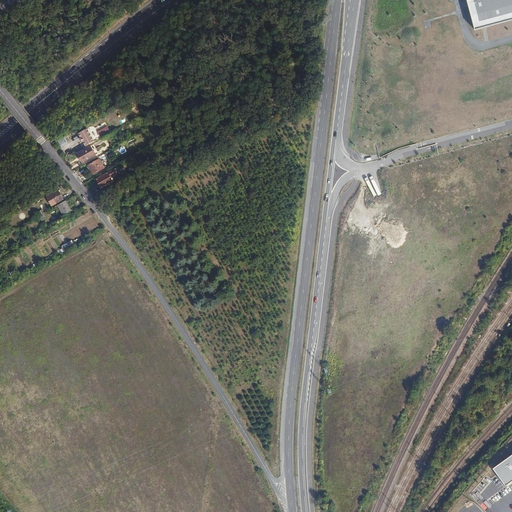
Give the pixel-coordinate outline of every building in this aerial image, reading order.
[(511,0),(467,0),(475,29),(511,18),(511,0)] [(100,138),(111,134),(108,127),(98,131),(100,138)] [(81,143),(83,148),(89,145),(90,144),(88,139),(81,143)] [(84,150),(76,154),(81,163),(90,159),(89,158),(95,155),(90,146),(84,150)] [(92,175),(103,169),(98,160),(88,166),(92,175)] [(112,182),(107,173),(95,180),(101,189),(112,182)] [(62,199),(58,191),(46,198),(51,206),(62,199)] [(70,211),(65,201),(57,206),(63,215),(70,211)] [(511,451),(491,466),(504,485),(511,479),(511,451)]
